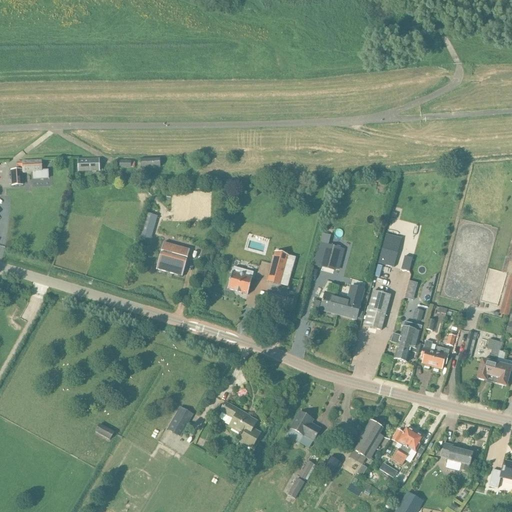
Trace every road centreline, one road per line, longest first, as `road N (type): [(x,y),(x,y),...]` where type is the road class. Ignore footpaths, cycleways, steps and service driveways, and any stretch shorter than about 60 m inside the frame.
road 1 (residential): [(0,131),(423,119)]
road 2 (residential): [(511,423),(337,377),(183,323)]
road 3 (unclassified): [(183,323),(0,267)]
